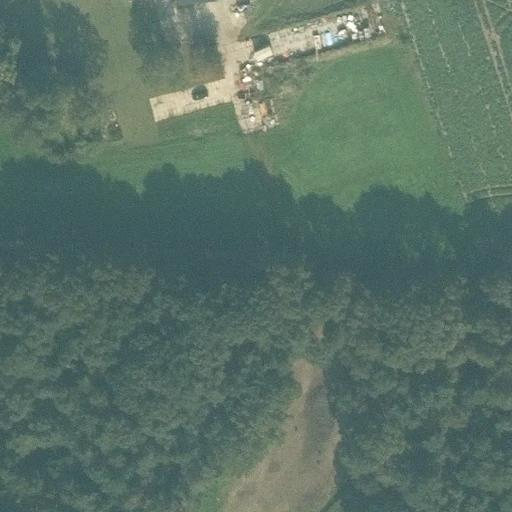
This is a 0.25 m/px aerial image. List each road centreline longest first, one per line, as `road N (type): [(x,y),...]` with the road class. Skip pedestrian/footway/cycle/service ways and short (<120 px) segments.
road 1 (track): [(0,246),(271,254),(347,314)]
road 2 (track): [(347,314),(511,329)]
